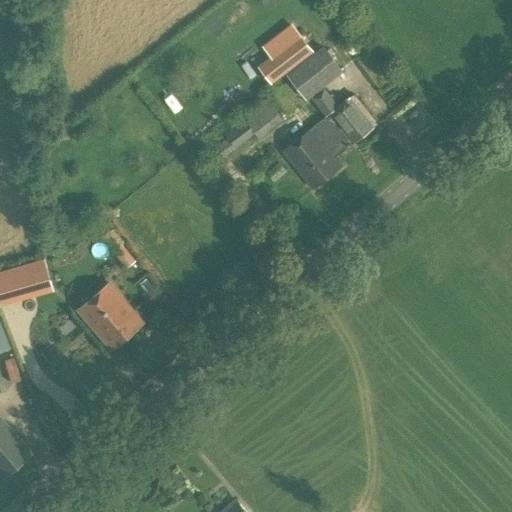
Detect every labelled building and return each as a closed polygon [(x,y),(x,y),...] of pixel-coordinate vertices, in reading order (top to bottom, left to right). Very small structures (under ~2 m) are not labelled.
[(269,56),(257,66),(270,84),(312,52),(298,34),(269,56)] [(306,101),(343,72),(322,45),(285,75),(306,101)] [(326,117),(349,145),(376,124),(353,95),(326,117)] [(273,128),(283,120),(266,100),(257,107),(273,128)] [(334,158),(349,145),(326,117),(284,151),(314,188),(341,165),(334,158)] [(224,132),(228,137),(236,147),(254,132),(243,119),(242,118),(224,132)] [(49,275),(44,258),(17,266),(22,282),(49,275)] [(112,349),(142,323),(108,283),(78,309),(112,349)] [(0,350),(11,346),(0,318),(0,350)] [(30,454),(0,419),(0,471),(4,476),(30,454)] [(245,511),(235,501),(222,511),(245,511)]
